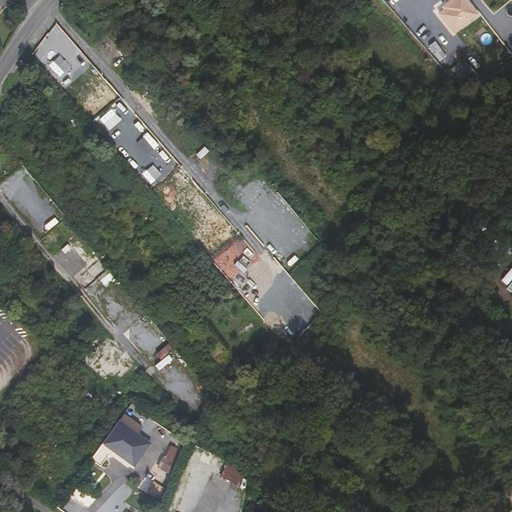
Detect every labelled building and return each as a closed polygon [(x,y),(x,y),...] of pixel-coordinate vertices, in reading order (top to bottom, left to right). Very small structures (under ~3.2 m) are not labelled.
[(484,19),(468,0),(463,0),(454,9),(460,16),(450,25),(461,38),(484,19)] [(460,16),(454,9),(449,13),(451,15),(446,20),(450,25),(460,16)] [(476,76),(468,66),(454,79),(462,88),(476,76)] [(106,80),(91,92),(105,108),(119,95),(106,80)] [(209,258),(217,267),(233,252),(225,244),(209,258)] [(282,258),(289,266),(305,253),(299,245),(282,258)] [(270,293),(291,316),(309,300),(288,277),(270,293)] [(311,302),(285,330),(278,323),(271,330),(289,346),(322,311),(311,302)] [(122,429),(120,432),(150,451),(139,469),(109,450),(107,453),(140,474),(155,450),(122,429)] [(150,451),(120,432),(109,450),(139,469),(150,451)] [(191,457),(194,447),(185,442),(181,453),(191,457)] [(178,479),(185,463),(174,458),(171,464),(169,463),(164,473),(178,479)] [(225,463),(220,477),(238,484),(243,471),(225,463)] [(171,494),(160,489),(155,498),(167,503),(171,494)]
